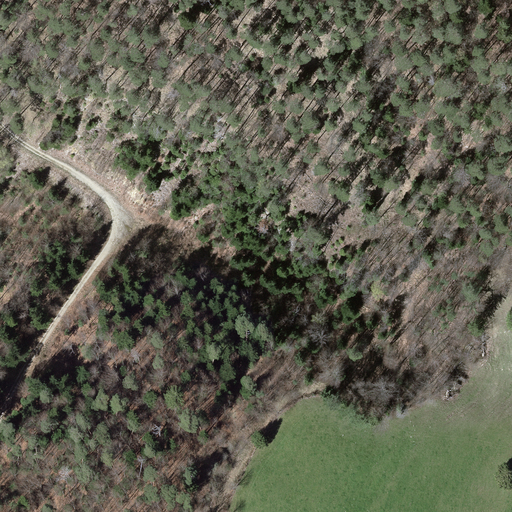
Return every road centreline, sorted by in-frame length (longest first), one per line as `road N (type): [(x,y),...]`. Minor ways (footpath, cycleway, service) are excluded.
road 1 (track): [(272,0),(345,97),(378,180),(398,311),(395,349),(346,385),(282,399),(257,429),(218,511)]
road 2 (track): [(0,417),(111,241),(116,215),(93,184),(0,123)]
